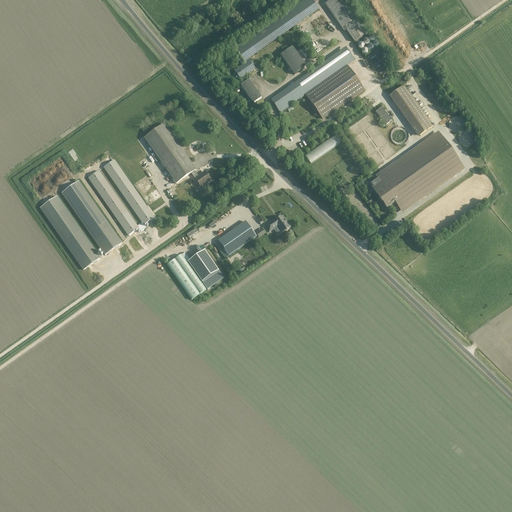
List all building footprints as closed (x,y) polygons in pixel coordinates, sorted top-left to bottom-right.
[(255,69),(248,59),(319,10),(311,0),(304,0),(235,49),(236,51),(245,64),(234,71),(240,80),(255,69)] [(368,33),(344,0),(330,0),(327,3),(355,42),(367,34),(368,33)] [(312,48),(318,45),(312,32),(306,35),(312,48)] [(425,38),(419,43),(424,49),(427,46),(424,43),(427,41),(425,38)] [(304,64),(292,47),(280,56),(292,73),(295,75),(304,69),(303,69),(301,65),(303,63),(304,64)] [(306,95),(323,119),(364,90),(347,67),(355,61),(346,48),(271,100),(280,113),(306,95)] [(261,98),(252,85),(249,80),(242,85),(241,86),(251,101),(254,104),(261,99),(261,98)] [(391,95),(420,136),(434,126),(405,85),(391,95)] [(375,112),(386,125),(392,121),(381,107),(375,112)] [(144,139),(162,163),(161,164),(164,168),(170,176),(176,184),(191,173),(194,171),(196,170),(178,145),(164,125),(144,139)] [(400,210),(462,167),(440,135),(370,185),(380,198),(379,199),(382,203),(383,202),(387,208),(395,202),(400,210)] [(89,178),(112,212),(129,236),(139,229),(141,232),(146,228),(144,225),(154,218),(114,161),(104,168),(142,223),(137,227),(99,171),(89,178)] [(194,171),(191,173),(198,184),(200,183),(202,187),(210,181),(204,172),(201,175),(201,176),(199,177),(194,171)] [(105,255),(122,244),(79,182),(62,193),(105,255)] [(100,259),(57,197),(40,208),(83,270),(100,259)] [(282,216),(277,220),(276,219),(271,223),(272,224),(266,228),(269,233),(275,228),(275,227),(277,226),(282,233),(286,230),(287,230),(290,227),(282,216)] [(256,237),(245,222),(215,244),(226,259),(256,237)] [(181,255),(167,265),(191,300),(216,282),(215,281),(222,276),(204,251),(187,263),(181,255)]
